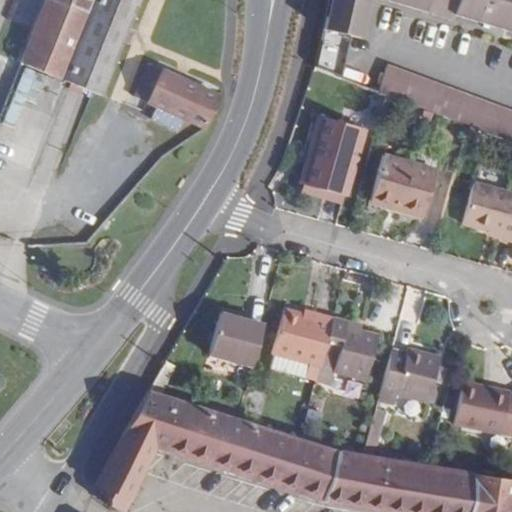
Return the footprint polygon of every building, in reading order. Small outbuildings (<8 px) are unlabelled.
[(101,94),(137,0),(45,0),(20,62),(101,94)] [(453,12),(511,30),(511,0),(328,0),(312,67),(341,77),(351,37),(359,39),(368,0),(386,0),(451,18),(453,12)] [(220,94),(149,63),(134,97),(147,102),(150,103),(177,116),(181,117),(196,124),(204,127),(220,94)] [(377,91),(390,95),(457,120),(472,130),(475,131),(486,133),(511,143),(511,113),(386,66),(377,91)] [(18,124),(27,101),(38,105),(49,77),(25,68),(5,119),(18,124)] [(146,116),(173,126),(177,116),(150,103),(146,116)] [(326,190),(345,195),(364,129),(320,116),(308,159),(312,160),(306,185),(326,190)] [(192,132),(196,124),(181,117),(178,126),(192,132)] [(382,156),(370,199),(398,207),(397,210),(421,216),(435,170),(411,163),(382,156)] [(473,182),(462,224),(486,230),(486,234),(511,240),(511,193),(505,192),(473,182)] [(271,352),(319,365),(323,353),(333,317),(315,312),(314,316),(284,308),(271,352)] [(220,313),(210,354),(252,365),(264,324),(220,313)] [(323,353),(337,356),(333,369),(366,379),(378,335),(346,325),(346,321),(333,317),(323,353)] [(427,401),(440,356),(407,347),(406,353),(394,392),(427,401)] [(406,353),(391,348),(379,394),(393,398),(394,392),(406,353)] [(331,386),(351,392),(355,379),(335,373),(331,386)] [(463,381),(454,423),(500,432),(501,431),(511,433),(511,392),(510,392),(510,391),(463,381)] [(511,511),(511,479),(427,465),(361,454),(334,449),(299,437),(237,418),(149,390),(91,487),(87,495),(123,511),(124,511),(144,473),(156,447),(321,501),(390,511),(511,511)]
